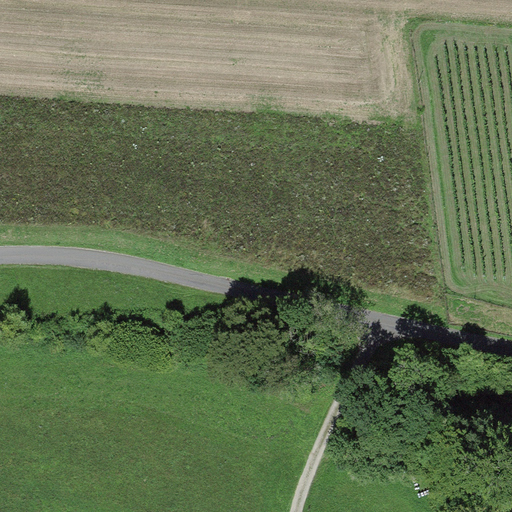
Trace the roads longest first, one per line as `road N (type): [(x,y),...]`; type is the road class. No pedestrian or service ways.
road 1 (unclassified): [(511,351),(147,267),(50,254),(0,257)]
road 2 (track): [(377,321),(308,467),(299,511)]
